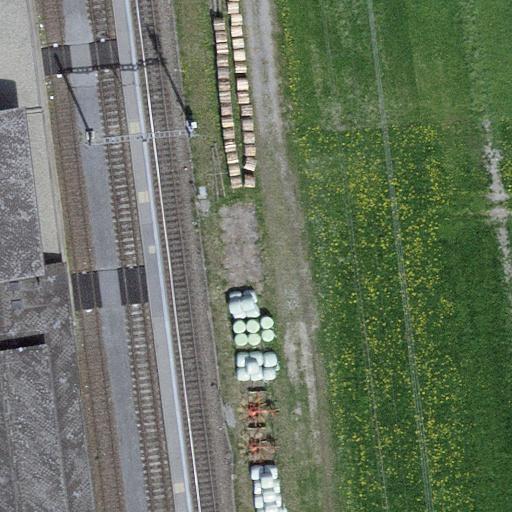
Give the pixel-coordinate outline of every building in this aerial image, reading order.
[(0,0),(0,21),(9,21),(6,0),(0,0)] [(0,111),(19,110),(14,65),(9,21),(0,21),(0,111)] [(32,213),(19,110),(0,111),(0,316),(43,311),(39,282),(50,281),(42,212),(32,213)] [(0,511),(66,511),(46,343),(43,311),(0,316),(0,511)] [(98,511),(78,339),(46,343),(66,511),(98,511)]
